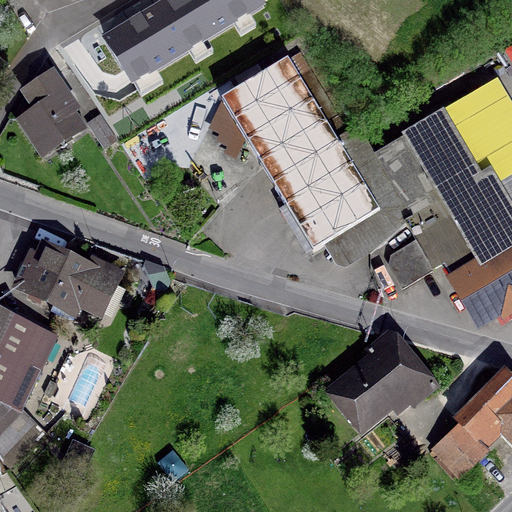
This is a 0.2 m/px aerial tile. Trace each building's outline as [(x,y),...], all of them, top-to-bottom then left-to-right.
[(133,85),(261,7),(256,0),(175,0),(107,42),(133,85)] [(307,258),(376,217),(284,65),(215,106),(307,258)] [(50,82),(18,100),(29,118),(17,125),(37,159),(82,134),(50,82)] [(441,120),(387,154),(464,278),(449,287),(477,332),(511,309),(511,217),(488,178),(480,183),(441,120)] [(96,122),(82,134),(99,154),(113,143),(96,122)] [(113,279),(35,250),(17,297),(95,327),(113,279)] [(162,271),(148,270),(145,292),(160,293),(162,271)] [(0,319),(0,405),(17,413),(49,342),(0,319)] [(376,363),(335,396),(361,429),(403,395),(412,407),(437,387),(398,339),(387,335),(367,352),(376,363)] [(455,420),(462,427),(449,439),(474,467),(489,454),(481,446),(501,426),(511,436),(511,380),(504,372),(455,420)] [(0,431),(17,413),(0,405),(0,431)] [(449,439),(436,450),(461,478),(474,467),(449,439)]
